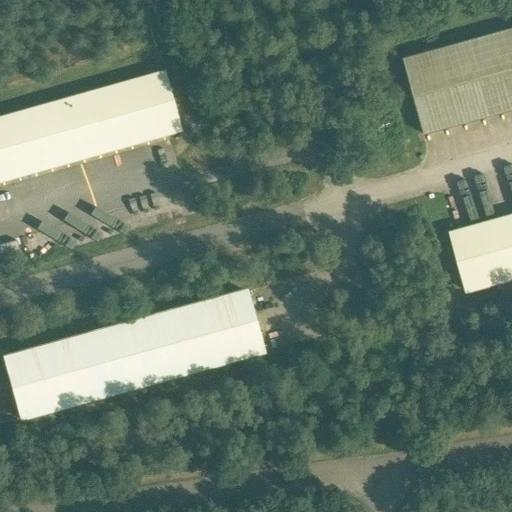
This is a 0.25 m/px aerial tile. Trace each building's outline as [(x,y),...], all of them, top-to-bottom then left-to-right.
[(511,30),(403,61),(423,136),(511,111),(511,30)] [(0,120),(0,181),(178,131),(162,75),(0,120)] [(511,218),(451,235),(466,293),(511,279),(511,218)] [(0,259),(11,256),(8,244),(0,246),(0,259)] [(261,354),(261,352),(244,293),(3,359),(20,420),(261,354)]
